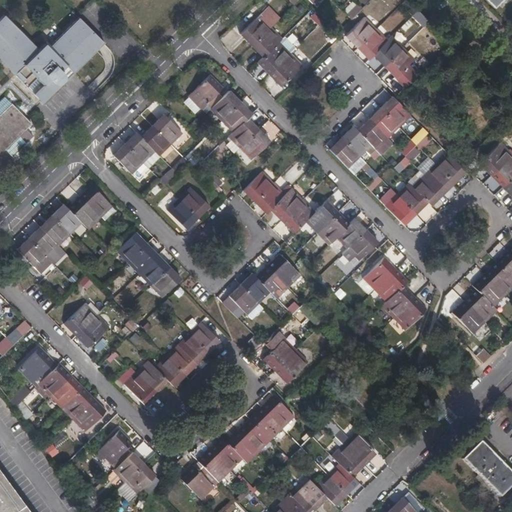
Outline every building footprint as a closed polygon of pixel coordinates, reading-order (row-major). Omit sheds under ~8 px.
[(487,0),(496,9),(504,0),(487,0)] [(356,3),(345,14),(351,19),(362,8),(356,3)] [(253,46),(270,29),(281,18),(270,6),(241,35),(253,46)] [(31,73),(43,86),(34,95),(42,104),(104,42),(79,17),(49,46),(45,41),(37,48),(4,15),(0,18),(0,60),(9,69),(12,66),(24,79),(25,79),(31,73)] [(358,49),(376,31),(364,20),(346,36),(358,49)] [(264,57),(278,43),(281,40),(270,29),(253,46),(264,57)] [(373,56),(387,43),(376,31),(358,49),(369,60),(373,56)] [(398,31),(392,37),(401,45),(406,39),(398,31)] [(385,67),(402,50),(391,38),(387,43),(373,56),(385,67)] [(258,63),(270,75),(290,55),(278,43),(264,57),(258,63)] [(396,78),(409,65),(413,61),(402,50),(385,67),(396,78)] [(290,55),(270,75),(282,86),(301,67),(290,55)] [(406,89),(419,76),(409,65),(396,78),(406,89)] [(37,91),(43,86),(31,73),(25,79),(37,91)] [(202,109),(206,104),(218,93),(222,89),(209,77),(189,96),(202,109)] [(206,104),(211,110),(223,98),(218,93),(206,104)] [(211,110),(222,121),(240,104),(228,93),(223,98),(211,110)] [(381,109),(399,127),(410,115),(393,97),(381,109)] [(0,172),(14,159),(4,149),(30,124),(10,104),(0,113),(0,172)] [(222,121),(233,133),(247,120),(251,116),(240,104),(222,121)] [(387,138),(399,127),(381,109),(370,120),(387,138)] [(152,127),(170,145),(182,133),(164,115),(152,127)] [(233,133),(229,137),(231,139),(239,147),(240,149),(258,131),(247,120),(233,133)] [(376,149),(387,138),(370,120),(359,131),(371,145),(376,149)] [(141,139),(154,152),(158,156),(170,145),(152,127),(141,139)] [(342,139),(359,157),(371,145),(359,131),(354,127),(342,139)] [(421,128),(410,139),(416,145),(395,164),(400,169),(432,140),(421,128)] [(258,131),(240,149),(252,160),(269,142),(258,131)] [(137,134),(125,145),(142,163),(154,152),(141,139),(137,134)] [(500,144),(511,156),(511,154),(511,141),(507,137),(500,144)] [(239,147),(231,139),(225,145),(233,153),(239,147)] [(348,168),(359,157),(342,139),(331,150),(348,168)] [(492,176),(511,157),(511,156),(500,144),(480,163),(492,176)] [(142,163),(125,145),(114,156),(131,174),(142,163)] [(436,165),(454,183),(465,171),(448,154),(436,165)] [(504,188),(511,179),(511,156),(511,157),(492,176),(504,188)] [(442,194),(454,183),(436,165),(425,176),(442,194)] [(364,171),(373,179),(367,186),(372,190),(382,179),(368,166),(364,171)] [(159,180),(161,182),(165,185),(176,174),(171,169),(159,180)] [(256,203),(273,185),(262,173),(244,190),(256,203)] [(431,205),(442,194),(425,176),(413,187),(427,201),(431,205)] [(427,201),(413,187),(410,184),(398,196),(415,213),(427,201)] [(284,197),(273,185),(256,203),(267,214),(271,210),(284,197)] [(81,198),(100,218),(101,216),(111,206),(112,206),(93,186),(81,198)] [(179,200),(197,218),(208,207),(191,189),(179,200)] [(390,204),(398,196),(391,189),(384,197),(390,204)] [(291,190),(284,197),(271,210),(283,221),(302,202),(291,190)] [(306,221),(318,234),(338,215),(331,207),(336,202),(331,196),(325,202),(314,213),(306,221)] [(415,213),(398,196),(390,204),(386,207),(403,225),(415,213)] [(69,210),(81,223),(88,230),(100,218),(81,198),(69,210)] [(185,229),(197,218),(179,200),(167,212),(185,229)] [(294,233),(306,221),(314,213),(302,202),(283,221),(294,233)] [(52,217),(69,234),(81,223),(69,210),(64,205),(52,217)] [(115,210),(111,206),(101,216),(105,220),(115,210)] [(338,215),(318,234),(329,245),(337,238),(349,226),(338,215)] [(41,228),(58,245),(69,234),(52,217),(41,228)] [(354,220),(349,226),(337,238),(348,249),(366,231),(354,220)] [(46,257),(58,245),(41,228),(29,239),(46,257)] [(355,256),(359,261),(377,243),(366,231),(348,249),(355,256)] [(117,250),(128,262),(146,245),(135,233),(117,250)] [(40,274),(52,263),(46,257),(29,239),(17,251),(31,265),(38,272),(40,274)] [(128,262),(140,274),(158,256),(146,245),(128,262)] [(348,249),(343,254),(350,261),(355,256),(348,249)] [(496,264),(511,279),(511,255),(509,252),(496,264)] [(151,285),(169,268),(158,256),(140,274),(151,285)] [(268,267),(287,287),(299,275),(280,256),(268,267)] [(364,278),(376,290),(395,271),(384,259),(364,278)] [(298,260),(294,264),(301,271),(304,267),(298,260)] [(485,275),(504,295),(511,287),(511,279),(496,264),(485,275)] [(36,275),(38,272),(31,265),(29,267),(36,275)] [(276,298),(287,287),(268,267),(257,278),(269,291),(276,298)] [(181,279),(169,268),(151,285),(163,297),(181,279)] [(395,271),(376,290),(387,302),(402,287),(407,283),(395,271)] [(252,274),(241,285),(258,302),(269,291),(257,278),(252,274)] [(85,275),(78,282),(86,289),(93,283),(85,275)] [(492,307),(504,295),(485,275),(473,287),(477,291),(492,307)] [(229,298),(223,303),(233,313),(239,308),(246,315),(249,312),(258,303),(258,302),(241,285),(228,297),(229,298)] [(340,300),(346,294),(340,287),(334,293),(340,300)] [(387,302),(382,307),(394,318),(414,299),(402,287),(387,302)] [(477,291),(465,302),(484,322),(496,310),(492,307),(477,291)] [(414,299),(394,318),(406,330),(425,311),(414,299)] [(294,301),(286,308),(291,314),(299,307),(294,301)] [(484,322),(465,302),(453,314),(472,333),(484,322)] [(258,303),(249,312),(252,315),(261,306),(258,303)] [(65,324),(76,336),(96,316),(84,305),(65,324)] [(96,316),(76,336),(88,348),(108,328),(96,316)] [(0,340),(0,354),(0,355),(31,328),(24,319),(0,340)] [(133,331),(137,327),(129,319),(124,324),(133,331)] [(191,335),(208,352),(219,341),(202,324),(191,335)] [(128,338),(133,344),(140,338),(135,332),(128,338)] [(197,363),(208,352),(191,335),(180,345),(197,363)] [(255,352),(262,345),(254,337),(247,343),(255,352)] [(263,359),(275,371),(295,352),(283,340),(263,359)] [(180,345),(168,357),(185,375),(197,363),(180,345)] [(483,363),(490,354),(482,348),(475,356),(483,363)] [(32,381),(34,379),(48,366),(53,361),(39,349),(19,368),(32,381)] [(111,363),(118,354),(113,350),(106,359),(111,363)] [(295,352),(275,371),(287,383),(307,363),(295,352)] [(156,369),(168,382),(173,386),(185,375),(168,357),(156,369)] [(137,373),(157,393),(168,382),(156,369),(149,362),(137,373)] [(52,371),(39,385),(51,397),(71,377),(59,365),(52,371)] [(34,379),(39,385),(52,371),(48,366),(34,379)] [(144,405),(157,393),(137,373),(125,386),(144,405)] [(71,377),(51,397),(62,408),(82,389),(71,377)] [(82,389),(62,408),(74,420),(94,400),(82,389)] [(274,396),(261,408),(281,428),(293,416),(274,396)] [(94,400),(74,420),(85,431),(105,412),(94,400)] [(281,428),(261,408),(250,420),(270,440),(281,428)] [(258,452),(270,440),(250,420),(238,432),(258,452)] [(117,468),(132,453),(127,448),(131,445),(119,432),(97,452),(103,459),(105,457),(117,468)] [(246,463),(258,452),(238,432),(227,444),(241,459),(246,463)] [(356,434),(344,446),(363,465),(375,453),(356,434)] [(229,471),(241,459),(227,444),(222,439),(210,451),(229,471)] [(511,474),(480,442),(462,460),(499,498),(511,485),(511,474)] [(363,465),(344,446),(332,458),(339,465),(351,477),(363,465)] [(210,451),(198,463),(203,468),(218,482),(229,471),(210,451)] [(117,468),(114,471),(126,483),(143,466),(132,453),(117,468)] [(346,494),(357,483),(351,477),(339,465),(328,476),(346,494)] [(143,487),(148,492),(150,489),(156,483),(158,481),(143,466),(126,483),(136,494),(143,487)] [(201,500),(213,487),(198,472),(194,467),(181,480),(201,500)] [(213,487),(218,482),(203,468),(198,472),(213,487)] [(0,511),(29,511),(0,472),(0,511)] [(334,506),(346,494),(328,476),(316,488),(326,498),(334,506)] [(326,498),(316,488),(307,478),(295,491),(314,510),(326,498)] [(126,483),(117,491),(128,502),(136,494),(126,483)] [(220,494),(213,487),(201,500),(207,506),(220,494)] [(293,511),(311,511),(314,510),(295,491),(283,502),(293,511)] [(392,511),(421,511),(424,509),(409,494),(392,511)] [(293,511),(283,502),(273,511),(293,511)]
